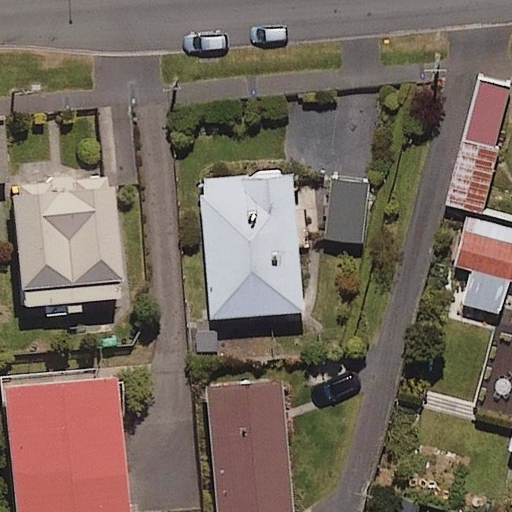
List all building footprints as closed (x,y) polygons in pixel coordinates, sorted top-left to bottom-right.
[(511,107),(511,86),(483,79),(451,204),(485,213),(511,107)] [(0,185),(9,185),(5,125),(0,125),(0,185)] [(302,175),(206,183),(217,319),(312,312),(302,175)] [(379,183),(337,176),(326,237),(369,244),(379,183)] [(114,180),(10,189),(21,312),(125,303),(114,180)] [(511,227),(470,215),(454,270),(474,276),(466,302),(504,314),(511,286),(511,227)] [(296,511),(286,385),(208,391),(218,511),(296,511)] [(131,511),(119,386),(5,397),(16,511),(131,511)]
